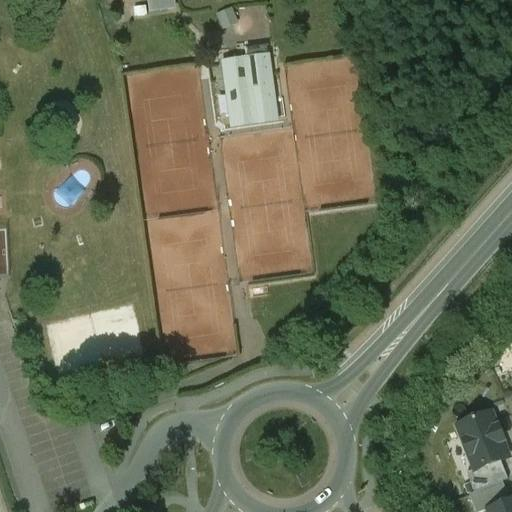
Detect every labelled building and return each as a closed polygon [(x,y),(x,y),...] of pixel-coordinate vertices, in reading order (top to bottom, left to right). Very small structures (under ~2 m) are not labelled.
[(177,8),(176,0),(148,0),(149,10),(177,8)] [(266,49),(245,52),(246,61),(247,61),(267,58),(266,49)] [(267,58),(247,61),(249,76),(227,78),(233,120),(275,114),(267,58)] [(475,472),(511,458),(493,413),(457,427),(475,472)] [(511,511),(511,499),(486,509),(486,511),(511,511)]
